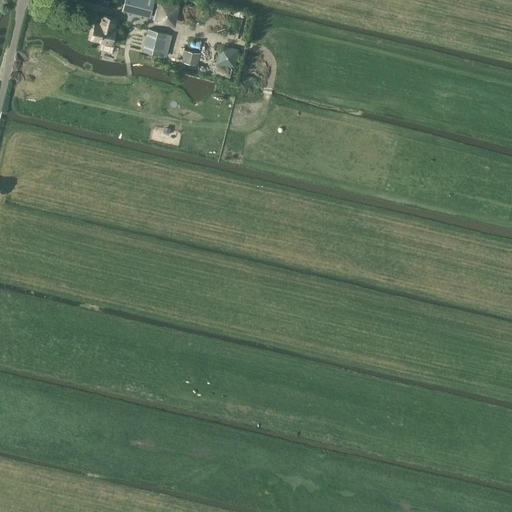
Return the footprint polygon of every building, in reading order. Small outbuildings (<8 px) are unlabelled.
[(125,0),(123,9),(150,16),(154,0),(125,0)] [(174,0),(158,0),(154,17),(175,23),(181,2),(174,0)] [(92,38),(112,43),(115,28),(113,27),(116,18),(104,15),(101,24),(96,23),(92,38)] [(160,55),(166,33),(149,28),(143,50),(160,55)] [(235,66),(240,47),(221,42),(216,62),(235,66)] [(199,53),(184,50),(181,61),(197,65),(199,53)]
